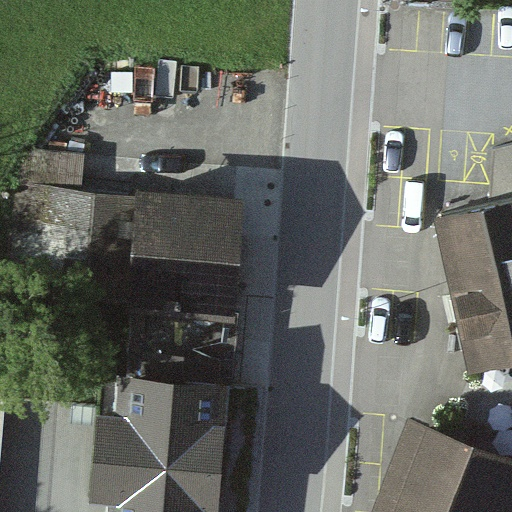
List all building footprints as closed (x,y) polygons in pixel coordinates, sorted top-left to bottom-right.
[(55,170),(84,170),(84,136),(55,135),(55,170)] [(493,179),(436,200),(458,304),(469,355),(511,346),(511,137),(496,142),(493,179)] [(243,183),(138,176),(137,189),(130,292),(125,358),(230,367),(243,183)] [(130,292),(137,189),(46,183),(40,287),(130,292)] [(217,511),(230,367),(125,358),(122,396),(99,394),(92,484),(111,486),(108,511),(217,511)] [(511,441),(406,403),(366,511),(508,511),(511,505),(511,441)]
